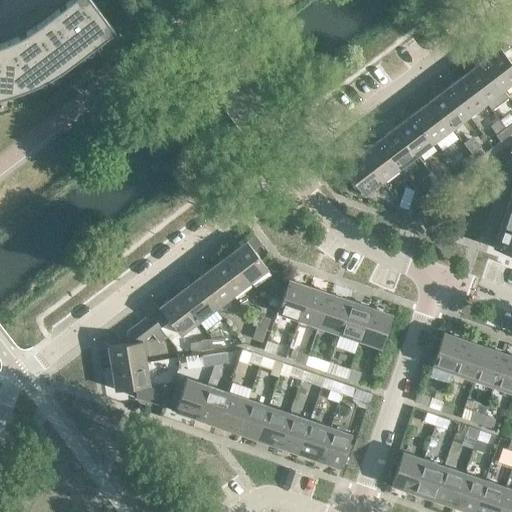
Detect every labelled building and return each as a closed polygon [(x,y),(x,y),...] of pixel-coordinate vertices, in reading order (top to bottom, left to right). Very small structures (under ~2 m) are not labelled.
[(0,96),(17,91),(37,83),(35,78),(51,69),(53,74),(72,62),(85,52),(81,47),(96,37),(99,41),(114,30),(91,0),(69,0),(41,22),(25,32),(18,36),(1,43),(0,43),(0,96)] [(484,58),(481,61),(503,89),(511,81),(511,64),(499,47),(488,56),(484,57),(484,58)] [(503,89),(481,61),(478,63),(477,62),(474,66),(464,74),(485,102),(503,89)] [(485,102),(464,74),(454,82),(450,83),(450,84),(447,87),(468,115),(485,102)] [(468,115),(447,87),(444,89),(442,88),(440,92),(429,100),(451,128),(468,115)] [(451,128),(429,100),(419,108),(415,109),(415,110),(412,113),(433,141),(451,128)] [(433,141),(412,113),(409,116),(407,115),(405,118),(395,126),(416,155),(433,141)] [(416,155),(395,126),(384,134),(380,135),(381,137),(377,139),(399,168),(416,155)] [(510,134),(505,128),(495,135),(500,141),(510,134)] [(399,168),(377,139),(374,142),(373,141),(371,145),(360,152),(382,181),(399,168)] [(480,146),(470,154),(475,160),(485,153),(480,146)] [(382,181),(360,152),(350,160),(346,162),(346,163),(342,166),(363,194),(382,181)] [(475,160),(470,154),(461,161),(466,167),(475,160)] [(445,173),(435,180),(440,186),(450,179),(445,173)] [(440,186),(435,180),(426,187),(431,194),(440,186)] [(413,193),(407,209),(408,210),(405,217),(417,221),(425,197),(413,193)] [(511,206),(507,205),(505,209),(504,209),(504,213),(500,225),(511,229),(511,206)] [(396,206),(394,213),(405,217),(408,210),(407,209),(396,206)] [(511,229),(500,225),(496,238),(493,241),(494,242),(492,247),(511,253),(511,229)] [(228,254),(249,281),(254,288),(272,274),(246,240),(228,254)] [(249,281),(228,254),(211,267),(232,295),(249,281)] [(232,295),(211,267),(194,280),(215,308),(232,295)] [(288,279),(281,298),(278,307),(277,311),(298,319),(309,286),(288,279)] [(215,308),(194,280),(177,293),(198,321),(215,308)] [(329,293),(309,286),(298,319),(318,326),(329,293)] [(198,321),(177,293),(159,306),(159,307),(169,319),(180,334),(198,321)] [(350,300),(329,293),(318,326),(339,333),(350,300)] [(267,303),(278,307),(281,298),(270,294),(267,303)] [(370,307),(350,300),(339,333),(359,340),(370,307)] [(169,319),(159,307),(136,324),(145,337),(151,332),(159,327),(169,319)] [(391,314),(370,307),(359,340),(380,347),(391,314)] [(260,315),(256,327),(265,330),(269,318),(260,315)] [(145,337),(136,324),(126,332),(128,342),(108,345),(111,367),(145,362),(142,340),(145,337)] [(159,327),(151,332),(159,342),(167,336),(159,327)] [(265,330),(256,327),(252,338),(261,341),(265,330)] [(431,364),(453,372),(464,339),(443,332),(431,364)] [(223,337),(211,339),(213,348),(225,346),(223,337)] [(213,348),(211,339),(199,341),(201,350),(213,348)] [(484,346),(464,339),(453,372),(473,379),(484,346)] [(266,341),(263,350),(275,354),(278,345),(266,341)] [(505,353),(484,346),(473,379),(493,386),(505,353)] [(297,351),(294,360),(305,364),(308,355),(297,351)] [(227,361),(226,352),(214,354),(215,363),(227,361)] [(262,356),(251,352),(248,361),(259,364),(262,356)] [(511,355),(505,353),(493,386),(511,391),(511,355)] [(215,363),(214,354),(202,356),(203,365),(215,363)] [(320,359),(308,355),(305,364),(317,368),(320,359)] [(274,360),(262,356),(259,364),(271,368),(274,360)] [(149,384),(145,362),(111,367),(115,390),(135,386),(136,397),(149,401),(154,386),(149,384)] [(337,365),(334,374),(346,378),(349,369),(337,365)] [(303,370),(292,366),(289,374),(300,378),(303,370)] [(360,373),(349,369),(346,378),(358,382),(360,373)] [(315,374),(303,370),(300,378),(312,382),(315,374)] [(174,410),(196,417),(207,384),(186,377),(174,410)] [(344,384),(333,380),(330,388),(341,392),(344,384)] [(227,391),(207,384),(196,417),(216,424),(227,391)] [(356,388),(344,384),(341,392),(353,396),(356,388)] [(248,398),(227,391),(216,424),(236,431),(248,398)] [(431,397),(428,406),(439,410),(442,401),(431,397)] [(268,405),(248,398),(236,431),(257,438),(268,405)] [(454,405),(442,401),(439,410),(451,414),(454,405)] [(289,412),(268,405),(257,438),(277,445),(289,412)] [(472,411),(469,420),(481,424),(484,415),(472,411)] [(309,419),(289,412),(277,445),(298,452),(309,419)] [(438,416),(426,412),(423,421),(435,424),(438,416)] [(495,419),(484,415),(481,424),(492,428),(495,419)] [(449,420),(438,416),(435,424),(446,428),(449,420)] [(329,426),(309,419),(298,452),(318,459),(329,426)] [(351,434),(329,426),(318,459),(339,466),(351,434)] [(479,430),(467,426),(464,435),(476,438),(479,430)] [(490,434),(479,430),(476,438),(487,442),(490,434)] [(391,484),(412,491),(423,458),(402,451),(391,484)] [(443,465),(423,458),(412,491),(432,498),(443,465)] [(464,472),(443,465),(432,498),(453,505),(464,472)] [(473,511),(484,479),(464,472),(453,505),(472,511),(473,511)] [(495,511),(505,486),(484,479),(473,511),(495,511)] [(511,511),(511,488),(505,486),(495,511),(511,511)]
